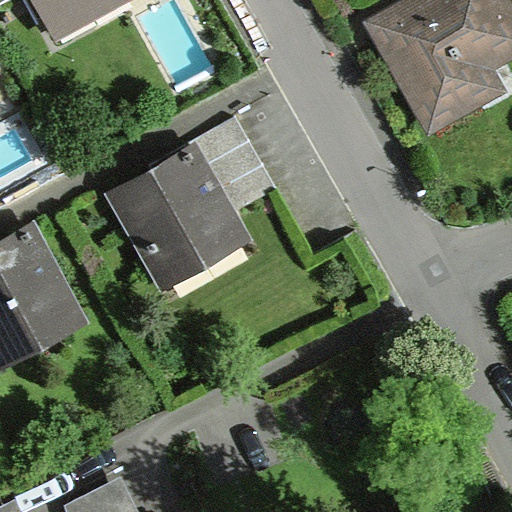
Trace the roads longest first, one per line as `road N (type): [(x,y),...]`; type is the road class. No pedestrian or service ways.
road 1 (residential): [(439,275),(276,0)]
road 2 (residential): [(511,409),(439,275)]
